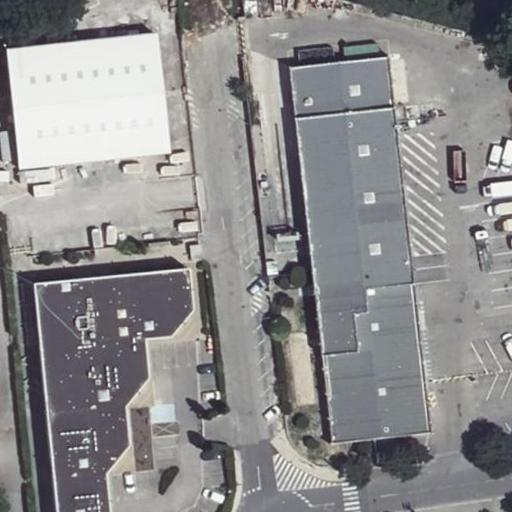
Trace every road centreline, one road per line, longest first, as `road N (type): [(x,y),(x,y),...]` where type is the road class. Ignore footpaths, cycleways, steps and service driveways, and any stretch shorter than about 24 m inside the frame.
road 1 (unclassified): [(212,37),(268,511)]
road 2 (unclassified): [(331,511),(511,480)]
